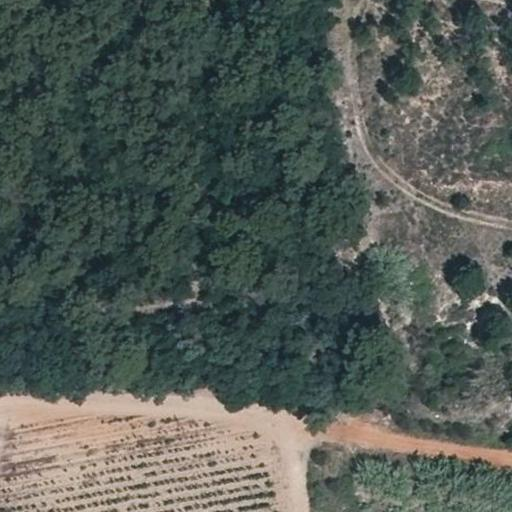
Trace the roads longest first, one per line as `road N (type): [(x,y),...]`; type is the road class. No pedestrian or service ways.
road 1 (track): [(0,391),(264,412),(511,455)]
road 2 (track): [(220,0),(196,292),(205,407)]
